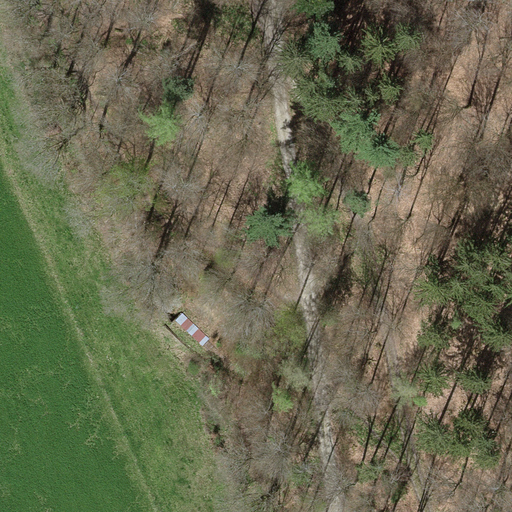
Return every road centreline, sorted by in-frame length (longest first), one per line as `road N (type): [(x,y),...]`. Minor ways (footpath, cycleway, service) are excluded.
road 1 (track): [(274,0),(333,511)]
road 2 (track): [(430,511),(370,254),(337,160),(276,63)]
